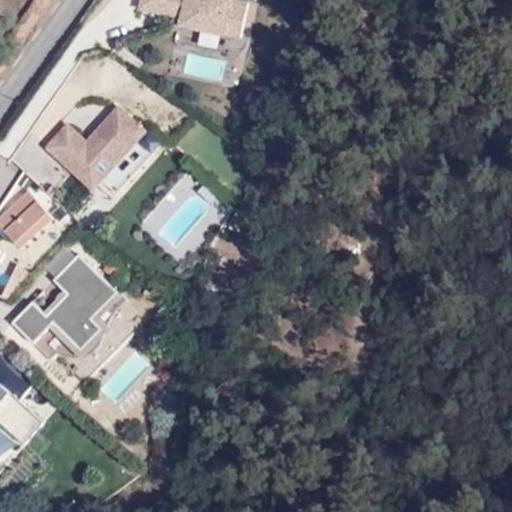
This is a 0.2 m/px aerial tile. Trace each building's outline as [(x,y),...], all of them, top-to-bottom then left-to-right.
[(139,0),(138,6),(182,15),(179,24),(238,34),(244,0),(139,0)] [(67,121),(47,145),(92,189),(148,128),(119,102),(88,138),(67,121)] [(0,219),(0,221),(24,245),(54,217),(28,192),(0,219)] [(53,219),(24,246),(35,257),(64,231),(53,219)] [(66,246),(45,267),(54,275),(74,254),(66,246)] [(33,300),(14,320),(35,340),(54,320),(83,345),(103,324),(93,315),(119,289),(79,254),(56,279),(71,291),(49,313),(33,300)] [(251,255),(221,261),(223,274),(254,269),(251,255)] [(0,293),(2,294),(11,278),(0,270),(0,293)] [(0,420),(27,442),(47,419),(0,379),(0,420)] [(100,444),(111,463),(143,448),(133,428),(100,444)]
